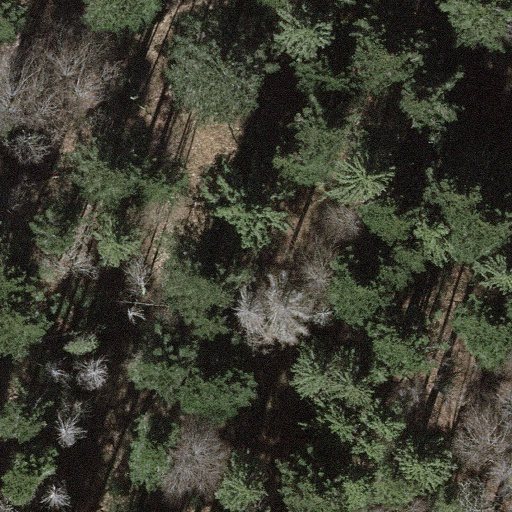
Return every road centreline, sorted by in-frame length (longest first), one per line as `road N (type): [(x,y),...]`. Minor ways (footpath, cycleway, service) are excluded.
road 1 (track): [(261,0),(0,101)]
road 2 (track): [(417,0),(429,48),(511,130)]
